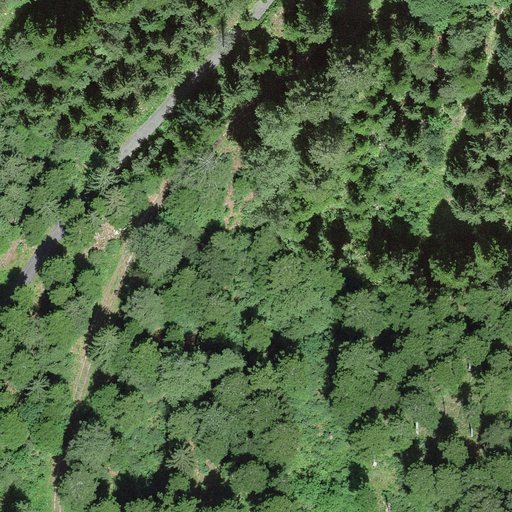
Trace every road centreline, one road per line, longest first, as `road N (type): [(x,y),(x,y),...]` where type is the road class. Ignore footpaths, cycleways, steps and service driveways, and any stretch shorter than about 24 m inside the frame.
road 1 (track): [(59,511),(86,365),(154,207),(359,0)]
road 2 (track): [(0,320),(72,219),(268,0)]
